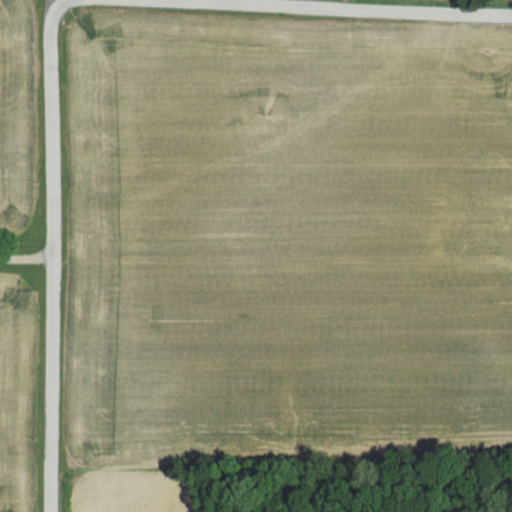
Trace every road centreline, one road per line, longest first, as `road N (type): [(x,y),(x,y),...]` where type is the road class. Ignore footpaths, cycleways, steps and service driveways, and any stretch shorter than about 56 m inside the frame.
road 1 (residential): [(46,511),(58,0)]
road 2 (residential): [(58,0),(511,15)]
